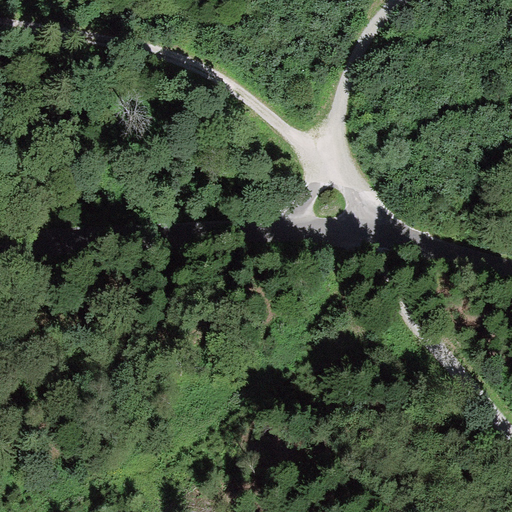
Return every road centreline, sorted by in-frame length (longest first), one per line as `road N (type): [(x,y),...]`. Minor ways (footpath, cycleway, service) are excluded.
road 1 (unclassified): [(511,270),(361,231),(0,246)]
road 2 (track): [(0,23),(129,44),(200,67),(278,115),(343,187)]
road 3 (track): [(511,440),(383,284),(361,231)]
road 4 (track): [(397,0),(338,87),(343,187)]
